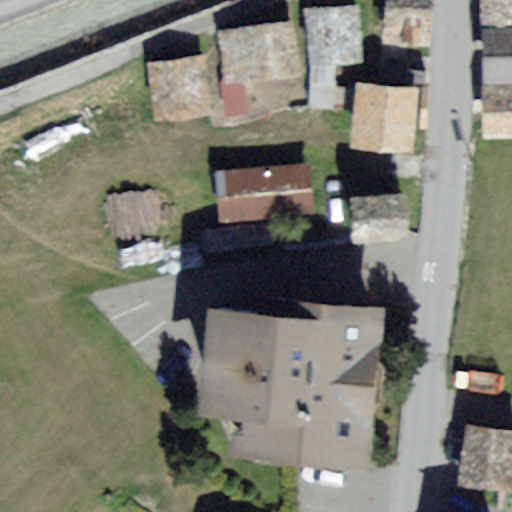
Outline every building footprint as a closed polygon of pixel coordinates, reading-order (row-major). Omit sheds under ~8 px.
[(436,0),(389,0),(383,61),(430,66),(436,0)] [(511,0),(479,0),(479,16),(511,18),(511,0)] [(353,6),(310,7),(312,69),(355,68),(353,6)] [(282,22),(217,29),(223,86),(288,79),(282,22)] [(511,39),(480,37),(477,82),(511,83),(511,39)] [(194,54),(140,58),(144,123),(198,120),(194,54)] [(403,94),(356,89),(350,163),(397,168),(403,94)] [(511,94),(481,95),(482,126),(511,125),(511,94)] [(306,165),(215,172),(219,222),(310,215),(306,165)] [(404,186),(353,191),(357,240),(409,236),(404,186)] [(216,245),(213,269),(315,285),(318,261),(216,245)] [(357,511),(375,314),(252,303),(249,345),(207,341),(198,448),(239,452),(234,501),(357,511)] [(511,459),(511,431),(472,427),(465,493),(508,498),(511,459)]
